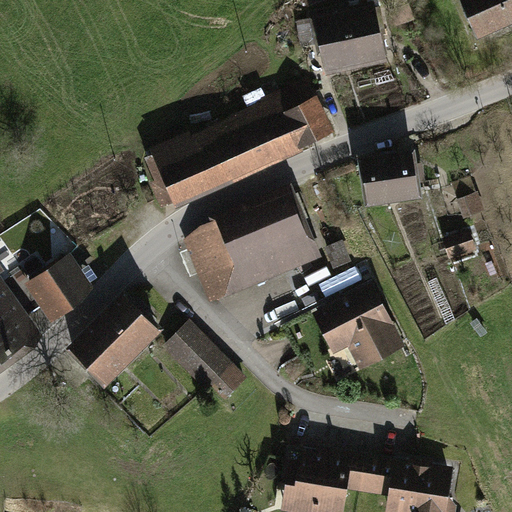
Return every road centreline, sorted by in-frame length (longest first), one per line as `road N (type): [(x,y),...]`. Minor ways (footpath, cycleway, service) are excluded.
road 1 (residential): [(511,83),(228,195),(143,251)]
road 2 (residential): [(143,251),(260,364),(395,439)]
road 3 (residential): [(143,251),(30,367),(0,387)]
